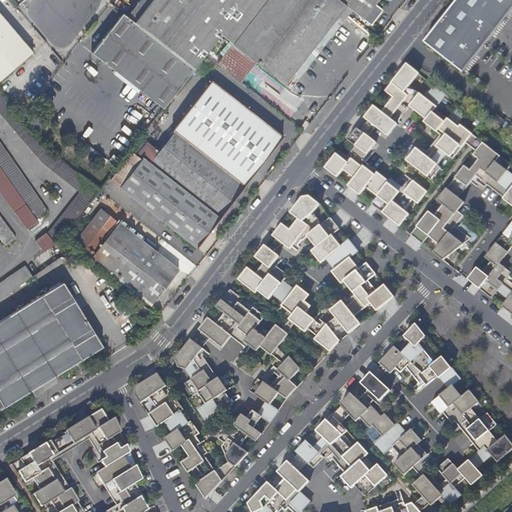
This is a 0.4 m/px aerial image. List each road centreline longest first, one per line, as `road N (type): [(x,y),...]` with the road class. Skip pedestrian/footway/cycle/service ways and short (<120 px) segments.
road 1 (residential): [(218,511),(437,277)]
road 2 (residential): [(115,380),(144,362),(301,169)]
road 3 (residential): [(301,169),(433,0)]
road 4 (residential): [(437,277),(301,169)]
road 5 (residential): [(115,380),(178,511)]
road 6 (residential): [(0,450),(115,380)]
